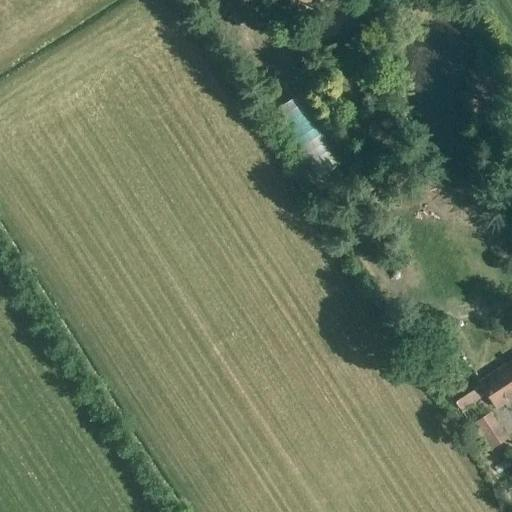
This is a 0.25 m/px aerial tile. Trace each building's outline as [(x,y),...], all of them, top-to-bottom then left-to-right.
[(296,95),(311,125),(334,114),(319,83),(296,95)] [(317,123),(329,149),(351,139),(340,113),(317,123)] [(345,170),(354,185),(381,169),(372,154),(345,170)] [(511,358),(478,381),(497,409),(511,399),(511,358)] [(508,439),(491,413),(473,425),(490,451),(508,439)]
